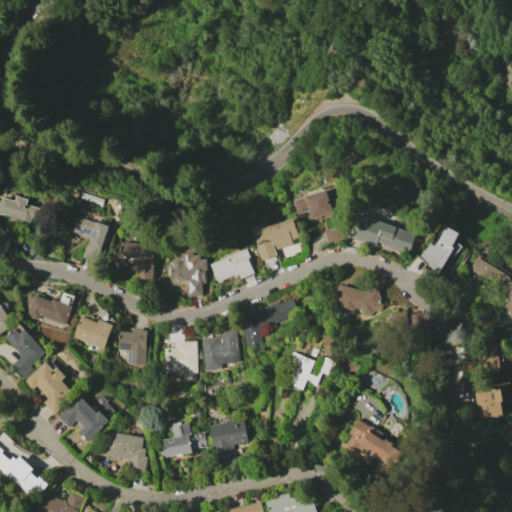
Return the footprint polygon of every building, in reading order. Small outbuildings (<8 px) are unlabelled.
[(325,190),(332,212),(310,218),(308,211),(297,214),(293,200),(325,190)] [(81,192),(104,199),(102,205),(80,198),(81,192)] [(0,197),(13,201),(15,195),(27,199),(25,204),(39,208),(36,219),(30,218),(28,227),(17,224),(18,222),(9,219),(10,215),(3,213),(3,215),(0,213),(0,197)] [(358,213),(415,234),(409,253),(377,241),(375,246),(349,236),(358,213)] [(76,215),(96,223),(97,222),(108,226),(95,262),(81,256),(88,238),(70,231),(76,215)] [(261,223),(263,227),(292,218),(298,238),(291,240),(292,244),(274,249),(276,256),(261,260),(251,227),(261,223)] [(342,226),(345,240),(327,244),(324,230),(342,226)] [(430,242),(434,245),(447,226),(459,233),(451,246),(454,247),(437,274),(425,266),(427,263),(418,256),(430,242)] [(119,242),(155,245),(152,280),(139,279),(140,269),(117,267),(119,242)] [(245,247),(250,257),(247,258),(254,273),(240,279),(238,275),(233,277),(232,275),(217,282),(209,264),(245,247)] [(168,265),(173,265),(172,262),(183,262),(183,254),(193,253),(193,255),(200,255),(200,259),(205,259),(206,283),(202,283),(203,295),(189,296),(188,280),(180,280),(180,276),(169,276),(168,265)] [(507,274),(511,282),(511,321),(508,315),(510,314),(496,290),(474,277),(476,273),(468,269),(477,254),(508,272),(507,274)] [(337,284),(363,291),(377,287),(382,306),(382,309),(372,311),(371,313),(366,314),(362,313),(359,309),(353,307),(352,311),(337,306),(338,303),(332,301),(337,284)] [(33,295),(51,301),(52,299),(57,301),(61,291),(75,296),(64,325),(38,315),(37,319),(25,315),(33,295)] [(279,301),(279,302),(292,298),(297,311),(285,315),(286,318),(257,328),(262,343),(246,349),(240,330),(243,329),(238,315),(279,301)] [(0,301),(7,302),(7,310),(3,310),(9,318),(4,322),(7,327),(0,332),(0,301)] [(405,311),(406,328),(390,329),(389,312),(405,311)] [(79,315),(96,322),(98,318),(113,324),(103,349),(71,336),(79,315)] [(13,327),(18,333),(24,329),(45,353),(30,366),(32,368),(20,379),(9,366),(21,355),(3,335),(13,327)] [(220,336),(219,328),(232,327),(232,330),(236,329),(238,361),(220,363),(220,367),(203,369),(200,338),(220,336)] [(118,331),(130,332),(131,329),(146,330),(143,364),(125,363),(126,350),(117,349),(118,331)] [(164,362),(164,348),(174,348),(174,341),(196,341),(196,372),(194,372),(194,381),(181,381),(181,372),(162,372),(162,362),(164,362)] [(484,363),(483,363),(484,372),(503,371),(502,343),(483,344),(484,363)] [(293,351),(316,362),(310,374),(318,377),(327,357),(339,363),(332,378),(323,374),(317,385),(307,381),(303,389),(290,383),(298,365),(289,360),(293,351)] [(45,361),(53,369),(57,366),(66,376),(62,380),(71,390),(62,398),(66,403),(54,414),(43,402),(48,398),(36,385),(31,389),(24,381),(45,361)] [(500,388),(502,401),(500,402),(502,414),(499,415),(499,416),(491,418),(491,416),(477,419),(472,393),(500,388)] [(79,395),(87,404),(90,401),(109,421),(89,442),(78,431),(83,427),(76,419),(68,427),(57,417),(79,395)] [(244,419),(248,441),(233,444),(236,462),(215,466),(208,426),(244,419)] [(358,419),(371,427),(372,426),(384,433),(381,438),(386,441),(387,439),(395,444),(394,446),(405,453),(398,464),(395,462),(391,469),(359,448),(357,451),(346,444),(352,435),(349,433),(358,419)] [(172,437),(170,425),(188,421),(191,434),(204,432),(206,446),(191,449),(192,452),(164,457),(161,439),(172,437)] [(106,430),(143,438),(141,448),(145,449),(144,456),(147,457),(144,472),(128,469),(130,460),(101,454),(106,430)] [(0,437),(49,484),(34,500),(0,468),(0,437)] [(270,511),(267,500),(310,488),(316,511),(270,511)] [(36,511),(46,493),(79,510),(78,511),(36,511)] [(228,511),(228,509),(261,500),(264,511),(228,511)]
